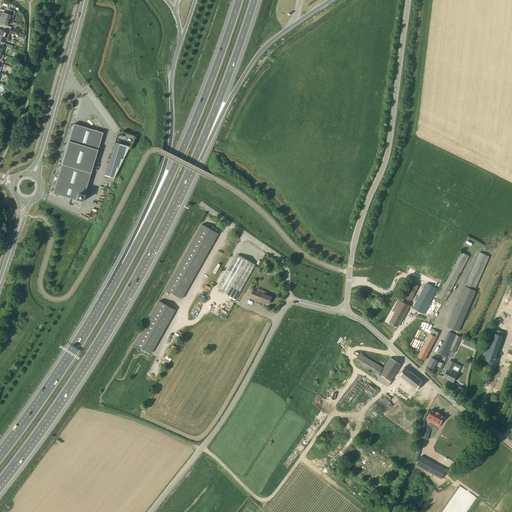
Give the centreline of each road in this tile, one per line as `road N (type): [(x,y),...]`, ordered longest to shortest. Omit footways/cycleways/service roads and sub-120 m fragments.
road 1 (motorway): [(0,480),(96,343),(189,170)]
road 2 (unclassified): [(344,312),(356,231),(387,154),(408,0)]
road 3 (motorway): [(238,0),(202,103),(125,265)]
road 4 (unclassified): [(150,511),(227,412),(288,302)]
road 5 (motorway): [(125,265),(0,456)]
road 6 (unclassified): [(511,445),(344,312)]
road 7 (motorway): [(174,61),(167,152),(125,265)]
road 8 (motorway): [(189,170),(254,0)]
road 9 (secondary): [(32,174),(84,0)]
road 10 (unclassified): [(293,301),(276,256),(199,203)]
road 11 (motorway): [(189,170),(254,59)]
